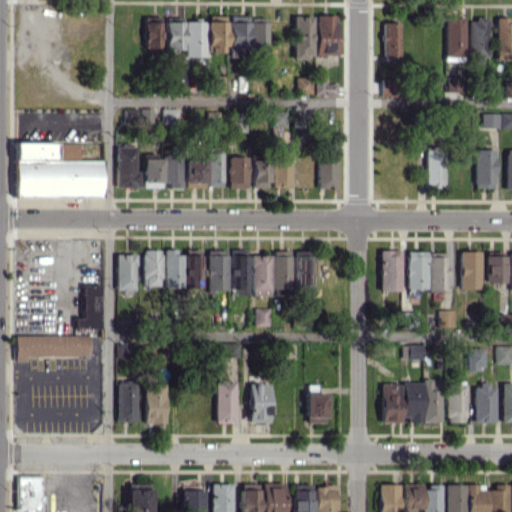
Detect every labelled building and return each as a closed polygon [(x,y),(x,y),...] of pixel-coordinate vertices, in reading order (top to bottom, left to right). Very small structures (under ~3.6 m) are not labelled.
[(228,52),(247,52),(246,14),(227,15),(228,52)] [(335,14),(312,14),(313,55),(336,55),(335,14)] [(225,51),(224,15),(205,16),(205,52),(225,51)] [(291,58),(310,59),(311,16),(291,15),(291,58)] [(462,16),(442,17),(443,57),(463,56),(462,16)] [(511,17),(494,17),(495,59),(511,58),(511,17)] [(485,18),(466,18),(466,56),(485,56),(485,18)] [(183,56),(202,56),(203,21),(184,20),(183,56)] [(159,22),(141,21),(141,47),(158,48),(159,22)] [(182,22),(163,21),(163,48),(181,49),(182,22)] [(266,21),(248,22),(248,58),(266,57),(266,21)] [(381,60),(398,60),(397,22),(380,22),(381,60)] [(182,68),(172,67),(171,88),(181,88),(182,68)] [(223,91),(223,75),(208,75),(208,91),(223,91)] [(461,76),(446,76),(445,90),(461,91),(461,76)] [(293,92),(310,92),(310,77),(294,77),(293,92)] [(335,94),(335,83),(325,83),(325,78),(313,78),(313,95),(335,94)] [(490,105),(509,106),(509,96),(490,96),(490,105)] [(150,108),(139,108),(139,120),(150,120),(150,108)] [(160,124),(177,124),(177,108),(160,108),(160,124)] [(286,111),(270,110),(270,127),(285,128),(286,111)] [(511,112),(479,112),(479,127),(511,128),(511,112)] [(77,142),(11,142),(12,196),(100,195),(100,160),(78,160),(77,142)] [(315,188),(334,187),(333,145),(315,145),(315,188)] [(114,146),(113,186),(136,187),(137,170),(133,170),(133,147),(114,146)] [(270,186),(288,187),(289,147),(271,146),(270,186)] [(423,149),(423,187),(443,187),(442,149),(423,149)] [(493,149),(472,149),(472,187),(493,187),(493,149)] [(504,190),(511,189),(511,149),(503,149),(504,190)] [(205,186),(222,186),(221,151),(204,152),(205,186)] [(160,181),(167,182),(167,187),(179,187),(179,154),(161,154),(160,181)] [(246,156),(226,156),(226,187),(245,187),(246,156)] [(266,188),(267,158),(249,157),(248,187),(266,188)] [(159,158),(140,158),(140,187),(159,186),(159,158)] [(203,159),(182,159),(182,187),(203,187),(203,159)] [(158,286),(159,249),(140,249),(139,285),(158,286)] [(224,289),(225,250),(205,249),(204,289),(224,289)] [(399,249),(377,250),(377,290),(399,290),(399,249)] [(270,288),(289,288),(288,250),(269,251),(270,288)] [(478,288),(478,251),(457,250),(457,288),(478,288)] [(163,287),(180,287),(180,251),(162,251),(163,287)] [(424,288),(425,251),(404,251),(404,288),(424,288)] [(133,253),(112,254),(114,290),(134,289),(133,253)] [(200,255),(181,255),(182,288),(201,288),(200,255)] [(233,294),(246,294),(246,255),(227,255),(228,286),(232,286),(233,294)] [(268,255),(249,255),(249,295),(268,295),(268,255)] [(312,288),(313,255),(292,255),(292,287),(312,288)] [(482,282),(503,282),(503,255),(483,255),(482,282)] [(425,289),(444,290),(445,257),(426,257),(425,289)] [(98,328),(98,284),(78,284),(79,317),(72,317),(72,329),(98,328)] [(251,325),(266,326),(267,308),(252,307),(251,325)] [(452,327),(452,309),(435,309),(436,327),(452,327)] [(416,311),(402,311),(402,327),(416,327),(416,311)] [(24,356),(87,355),(87,334),(12,335),(13,360),(24,360),(24,356)] [(235,342),(213,343),(213,357),(236,356),(235,342)] [(161,371),(162,344),(148,344),(147,370),(161,371)] [(399,344),(399,358),(420,359),(421,344),(399,344)] [(493,363),(510,363),(510,345),(492,345),(493,363)] [(464,370),(482,369),(482,348),(464,348),(464,370)] [(232,381),(212,381),(212,422),(232,422),(232,381)] [(399,381),(400,421),(439,421),(439,389),(430,390),(430,381),(399,381)] [(511,386),(511,387),(511,382),(499,381),(498,421),(511,421),(511,386)] [(114,421),(134,421),(134,382),(114,382),(114,421)] [(164,383),(142,383),(142,422),(163,423),(164,383)] [(267,422),(267,383),(246,383),(245,421),(267,422)] [(378,422),(398,422),(397,383),(378,383),(378,422)] [(443,421),(463,422),(464,384),(444,384),(443,421)] [(471,384),(472,422),(493,422),(492,384),(471,384)] [(324,393),(302,393),(302,422),(324,422),(324,393)] [(258,483),(259,511),(282,511),(281,482),(258,483)] [(229,511),(229,483),(208,483),(208,511),(229,511)] [(237,511),(256,511),(256,483),(237,483),(237,511)] [(290,511),(309,511),(309,483),(290,484),(290,511)] [(376,511),(395,511),(396,484),(377,483),(376,511)] [(461,511),(462,484),(443,483),(442,511),(461,511)] [(463,484),(464,511),(483,511),(483,483),(463,484)] [(439,511),(440,484),(426,484),(426,485),(399,484),(399,509),(420,509),(419,511),(439,511)] [(130,511),(148,511),(148,485),(123,485),(124,511),(131,511),(130,511)] [(312,511),(333,511),(334,485),(313,485),(312,511)] [(506,511),(506,485),(485,485),(485,511),(506,511)] [(202,511),(202,486),(178,486),(178,511),(202,511)]
